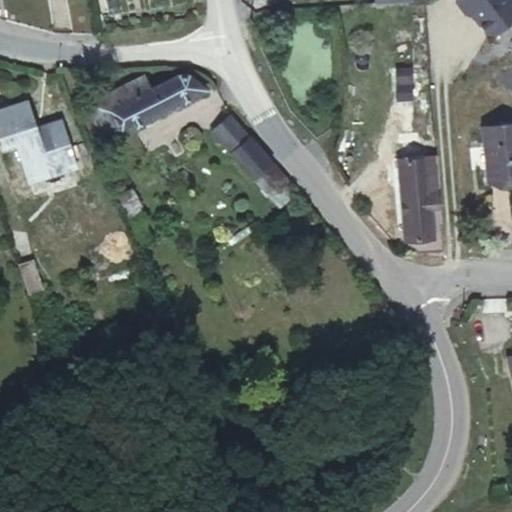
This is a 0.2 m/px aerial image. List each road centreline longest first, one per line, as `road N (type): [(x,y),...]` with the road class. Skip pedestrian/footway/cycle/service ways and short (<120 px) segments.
road 1 (tertiary): [(401,286),(267,119),(227,40)]
road 2 (tertiary): [(404,511),(433,486),(450,444),(449,386),(401,286)]
road 3 (residential): [(227,40),(75,56),(0,41)]
